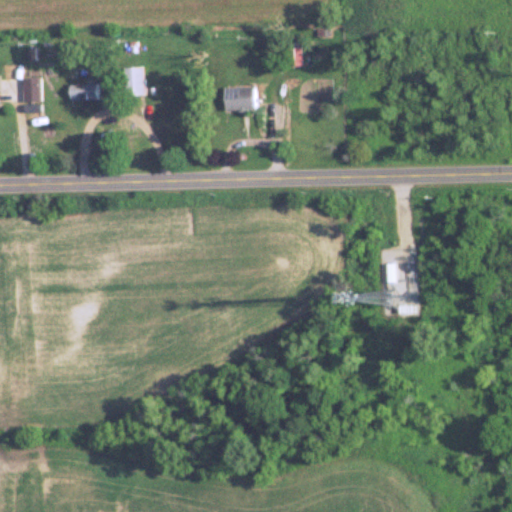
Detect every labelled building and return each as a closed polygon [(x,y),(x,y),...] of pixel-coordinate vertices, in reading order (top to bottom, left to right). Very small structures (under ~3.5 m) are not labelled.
[(289,64),(300,64),(299,43),(288,44),(289,64)] [(143,65),(127,65),(127,93),(143,93),(143,65)] [(23,77),(23,100),(41,100),(41,77),(23,77)] [(70,81),(70,97),(97,97),(97,81),(70,81)] [(226,85),(226,109),(257,109),(257,85),(226,85)]
